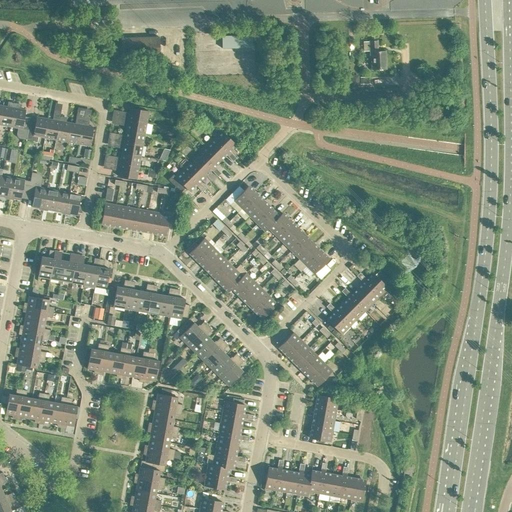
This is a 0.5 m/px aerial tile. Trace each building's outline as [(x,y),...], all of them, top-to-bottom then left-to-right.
[(251,36),(239,36),(239,49),(252,48),(251,36)] [(159,57),(158,38),(120,39),(121,59),(159,57)] [(236,57),(236,38),(224,38),(224,58),(236,57)] [(369,60),(371,60),(371,70),(385,70),(385,50),(377,51),(377,41),(369,41),(369,60)] [(359,86),(358,75),(351,76),(351,86),(359,86)] [(0,119),(0,125),(10,127),(14,103),(10,102),(9,107),(2,106),(0,119)] [(18,139),(25,140),(27,130),(28,129),(29,121),(30,118),(24,117),(25,110),(18,109),(19,104),(14,103),(10,127),(17,128),(16,134),(16,136),(17,138),(18,139)] [(123,115),(122,119),(146,124),(148,112),(129,108),(128,115),(123,115)] [(43,138),(55,140),(60,116),(55,116),(54,120),(47,119),(43,138)] [(55,140),(66,142),(70,123),(63,122),(64,117),(60,116),(55,140)] [(43,138),(47,119),(36,117),(35,122),(29,121),(28,129),(27,130),(25,140),(25,141),(37,143),(38,137),(43,138)] [(127,124),(125,132),(144,135),(146,124),(122,119),(122,123),(127,124)] [(66,142),(78,144),(82,120),(78,120),(77,125),(70,123),(66,142)] [(82,120),(78,144),(89,146),(93,127),(85,126),(86,121),(82,120)] [(220,130),(212,138),(234,160),(236,158),(228,151),(234,144),(220,130)] [(119,137),(118,142),(142,146),(144,135),(125,132),(124,138),(119,137)] [(212,138),(205,146),(219,160),(225,154),(232,162),(234,160),(212,138)] [(123,146),(121,154),(140,158),(142,146),(118,142),(118,146),(123,146)] [(205,146),(197,154),(219,175),(220,174),(213,166),(219,160),(205,146)] [(115,159),(114,164),(138,169),(140,158),(121,154),(120,160),(115,159)] [(197,154),(189,161),(204,175),(210,169),(217,177),(219,175),(197,154)] [(68,163),(79,165),(81,159),(69,157),(68,163)] [(189,161),(182,169),(204,191),(205,189),(198,181),(204,175),(189,161)] [(138,169),(114,164),(114,168),(118,169),(117,176),(136,180),(138,169)] [(66,171),(78,173),(79,167),(67,165),(66,171)] [(204,191),(182,169),(174,176),(173,175),(168,180),(181,192),(185,188),(188,191),(194,185),(202,192),(204,191)] [(158,172),(153,171),(148,171),(147,177),(156,179),(158,172)] [(31,207),(43,209),(46,189),(39,188),(41,179),(41,177),(39,176),(38,175),(32,174),(32,173),(31,173),(30,181),(29,181),(27,193),(33,195),(31,207)] [(77,182),(86,184),(87,176),(78,175),(77,182)] [(0,179),(0,196),(9,198),(12,178),(1,176),(0,179)] [(22,192),(27,193),(29,181),(24,180),(12,178),(9,198),(20,200),(22,192)] [(234,200),(243,191),(239,187),(230,195),(225,200),(229,205),(233,201),(234,200)] [(241,209),(255,195),(247,187),(243,191),(234,200),(233,201),(241,209)] [(43,209),(53,211),(57,191),(46,189),(43,209)] [(53,211),(65,213),(68,193),(57,191),(53,211)] [(68,193),(65,213),(77,215),(77,213),(80,195),(68,193)] [(241,209),(249,216),(263,202),(255,195),(241,209)] [(249,216),(257,224),(271,210),(263,202),(249,216)] [(101,223),(112,225),(115,205),(104,203),(101,223)] [(112,225),(122,227),(126,207),(115,205),(112,225)] [(122,227),(133,229),(137,209),(126,207),(122,227)] [(133,229),(144,231),(147,211),(137,209),(133,229)] [(265,232),(268,229),(267,228),(278,217),(271,210),(257,224),(265,232)] [(144,231),(155,233),(158,213),(147,211),(144,231)] [(225,225),(229,221),(234,216),(230,212),(222,221),(225,225)] [(158,213),(155,233),(166,235),(169,215),(158,213)] [(268,229),(276,236),(290,222),(281,214),(278,217),(267,228),(268,229)] [(276,236),(283,244),(297,230),(290,222),(276,236)] [(283,244),(291,252),(305,237),(297,230),(283,244)] [(291,252),(298,259),(313,245),(305,237),(291,252)] [(189,253),(197,260),(211,246),(203,238),(197,245),(190,252),(189,253)] [(194,242),(187,249),(190,252),(197,245),(194,242)] [(298,259),(306,267),(320,253),(313,245),(298,259)] [(197,260),(205,268),(219,254),(211,246),(197,260)] [(37,277),(49,279),(54,251),(49,250),(48,258),(41,257),(37,277)] [(49,279),(60,281),(64,261),(60,260),(61,253),(54,251),(49,279)] [(320,253),(306,267),(314,274),(324,264),(325,263),(328,260),(320,253)] [(60,281),(72,283),(77,255),(69,254),(68,262),(64,261),(60,281)] [(205,268),(213,276),(227,262),(219,254),(205,268)] [(72,283),(83,285),(86,265),(82,264),(84,257),(77,255),(72,283)] [(83,285),(94,287),(99,259),(94,258),(92,266),(86,265),(83,285)] [(99,259),(94,287),(106,289),(107,283),(108,278),(109,269),(103,268),(104,260),(99,259)] [(213,276),(221,284),(235,269),(227,262),(213,276)] [(261,273),(269,265),(267,263),(259,271),(261,273)] [(324,264),(314,274),(320,280),(330,270),(324,264)] [(228,291),(232,288),(231,288),(242,277),(242,276),(235,269),(221,284),(228,291)] [(232,288),(240,296),(254,282),(245,273),(242,276),(242,277),(231,288),(232,288)] [(359,273),(358,274),(379,296),(386,290),(396,299),(402,294),(386,278),(381,282),(373,274),(367,280),(359,273)] [(364,284),(358,290),(372,304),(379,296),(358,274),(356,276),(364,284)] [(113,307),(124,309),(129,281),(124,280),(123,288),(116,287),(113,307)] [(124,309),(135,311),(139,291),(133,290),(134,282),(129,281),(124,309)] [(240,296),(247,303),(261,289),(254,282),(240,296)] [(135,311),(147,313),(152,285),(147,284),(145,292),(139,291),(135,311)] [(147,313),(158,315),(162,295),(155,294),(157,286),(152,285),(147,313)] [(158,315),(169,317),(174,289),(169,288),(168,296),(162,295),(158,315)] [(344,288),(342,290),(364,311),(372,304),(358,290),(352,296),(344,288)] [(174,289),(169,317),(181,319),(181,317),(187,318),(189,306),(183,304),(184,299),(178,298),(179,290),(174,289)] [(247,303),(255,311),(269,297),(261,289),(247,303)] [(348,299),(342,305),(357,319),(364,311),(342,290),(341,291),(348,299)] [(24,303),(24,307),(53,313),(54,308),(47,306),(48,300),(28,296),(27,303),(24,303)] [(269,297),(255,311),(262,319),(276,304),(269,297)] [(329,303),(327,305),(349,327),(357,319),(342,305),(336,311),(329,303)] [(387,304),(381,307),(387,316),(393,313),(387,304)] [(349,327),(327,305),(325,307),(333,314),(327,321),(341,335),(349,327)] [(25,313),(24,319),(44,323),(45,317),(52,318),(53,313),(24,307),(23,312),(25,313)] [(93,318),(99,319),(101,308),(95,307),(93,318)] [(81,318),(82,310),(75,309),(74,316),(81,318)] [(107,325),(113,326),(115,317),(108,316),(107,325)] [(20,325),(19,330),(49,335),(50,330),(43,329),(44,323),(24,319),(23,326),(20,325)] [(179,337),(187,346),(207,325),(203,322),(198,327),(193,323),(189,327),(185,322),(176,331),(180,336),(179,337)] [(187,346),(195,354),(209,339),(205,335),(211,329),(207,325),(187,346)] [(19,330),(19,334),(21,335),(20,342),(40,345),(41,339),(48,340),(49,335),(19,330)] [(278,347),(286,355),(301,340),(293,332),(278,347)] [(195,354),(203,362),(223,342),(219,338),(214,344),(209,339),(195,354)] [(286,355),(294,362),(308,348),(301,340),(286,355)] [(16,348),(15,352),(45,358),(45,357),(45,352),(39,351),(40,345),(20,342),(19,348),(16,348)] [(203,362),(211,370),(226,355),(221,351),(227,345),(223,342),(203,362)] [(93,373),(98,374),(103,344),(98,344),(97,350),(90,349),(89,356),(86,369),(93,370),(93,373)] [(103,372),(109,373),(113,353),(107,352),(108,345),(103,344),(98,374),(102,374),(103,372)] [(115,377),(120,378),(125,349),(120,348),(119,354),(113,353),(109,373),(116,374),(115,377)] [(294,362),(302,370),(316,356),(308,348),(294,362)] [(125,376),(132,377),(135,357),(129,356),(131,350),(125,349),(120,378),(125,379),(125,376)] [(45,358),(15,352),(15,357),(17,357),(16,364),(36,368),(37,362),(44,363),(45,358)] [(138,381),(142,382),(148,353),(143,352),(142,358),(135,357),(132,377),(138,378),(138,381)] [(148,353),(142,382),(147,383),(148,380),(155,381),(158,361),(152,360),(153,354),(148,353)] [(211,370),(219,378),(239,358),(236,354),(230,360),(226,355),(211,370)] [(302,370),(310,378),(324,363),(316,356),(302,370)] [(239,358),(219,378),(228,386),(242,372),(237,367),(243,361),(239,358)] [(324,363),(310,378),(318,385),(332,371),(324,363)] [(174,375),(180,368),(176,364),(170,371),(174,375)] [(174,385),(178,380),(174,376),(170,380),(174,385)] [(11,418),(16,419),(21,390),(16,389),(15,395),(8,394),(5,414),(12,416),(11,418)] [(21,417),(28,418),(31,398),(25,397),(26,391),(21,390),(16,419),(21,420),(21,417)] [(34,422),(38,423),(44,394),(39,393),(37,399),(31,398),(28,418),(34,420),(34,422)] [(43,421),(50,422),(54,402),(48,401),(49,395),(44,394),(38,423),(43,424),(43,421)] [(153,400),(152,405),(181,410),(182,405),(176,404),(177,397),(169,396),(167,396),(161,395),(157,394),(156,401),(153,400)] [(318,395),(316,406),(336,410),(338,399),(318,395)] [(56,426),(61,427),(66,398),(61,397),(60,403),(54,402),(50,422),(57,424),(56,426)] [(66,398),(61,427),(65,428),(66,425),(73,427),(77,407),(70,405),(71,399),(66,398)] [(224,401),(222,412),(252,418),(253,415),(242,413),(244,405),(224,401)] [(154,410),(153,417),(173,420),(174,414),(180,415),(181,410),(152,405),(151,409),(154,410)] [(316,406),(314,417),(334,420),(336,410),(316,406)] [(222,412),(220,423),(240,426),(241,418),(252,420),(252,418),(222,412)] [(149,423),(148,427),(177,433),(178,428),(172,426),(173,420),(153,417),(152,423),(149,423)] [(314,417),(312,428),(332,431),(334,420),(314,417)] [(220,423),(218,434),(248,439),(249,437),(238,435),(240,426),(220,423)] [(150,432),(149,439),(169,443),(170,437),(176,438),(177,433),(148,427),(147,432),(150,432)] [(332,431),(312,428),(310,439),(330,442),(332,431)] [(218,434),(216,444),(236,448),(237,439),(248,441),(248,439),(218,434)] [(145,445),(144,450),(173,455),(174,450),(168,449),(169,443),(149,439),(147,446),(145,445)] [(216,444),(214,455),(244,460),(245,458),(234,456),(236,448),(216,444)] [(144,450),(143,454),(146,455),(145,461),(145,462),(152,463),(151,470),(159,471),(163,472),(164,466),(166,459),(172,460),(173,456),(173,455),(144,450)] [(214,455),(212,465),(227,468),(227,469),(232,469),(233,461),(244,463),(244,460),(214,455)] [(264,489),(275,491),(280,460),(278,460),(276,471),(267,469),(264,489)] [(275,491),(286,493),(289,473),(281,471),(283,461),(280,460),(275,491)] [(135,474),(135,478),(164,484),(165,478),(158,477),(159,471),(151,470),(152,463),(145,462),(145,461),(141,461),(139,467),(138,474),(135,474)] [(308,492),(318,494),(322,474),(324,463),(322,463),(320,474),(311,472),(310,477),(308,492)] [(318,494),(329,496),(333,476),(324,474),(326,464),(324,463),(322,474),(318,494)] [(207,464),(205,475),(236,481),(236,478),(225,476),(227,469),(227,468),(212,465),(207,464)] [(286,493),(296,494),(302,464),(299,464),(297,474),(289,473),(286,493)] [(307,497),(308,492),(310,477),(302,475),(304,465),(302,464),(296,494),(307,497)] [(329,496),(340,498),(343,478),(345,467),(343,467),(341,477),(333,476),(329,496)] [(340,498),(352,500),(355,480),(345,478),(347,468),(345,467),(343,478),(340,498)] [(236,481),(205,475),(203,486),(223,490),(225,481),(235,483),(236,481)] [(136,483),(135,490),(155,494),(156,487),(163,489),(164,484),(135,478),(134,483),(136,483)] [(355,480),(352,500),(361,501),(365,482),(355,480)] [(131,496),(130,501),(160,506),(161,501),(154,500),(155,494),(135,490),(134,497),(131,496)] [(0,491),(0,503),(13,498),(11,493),(4,496),(2,491),(0,491)] [(0,503),(0,511),(9,511),(11,511),(8,506),(16,503),(13,498),(0,503)] [(201,498),(199,509),(213,511),(226,511),(219,511),(221,502),(201,498)] [(132,506),(131,511),(151,511),(152,510),(159,511),(160,506),(130,501),(130,505),(132,506)]
